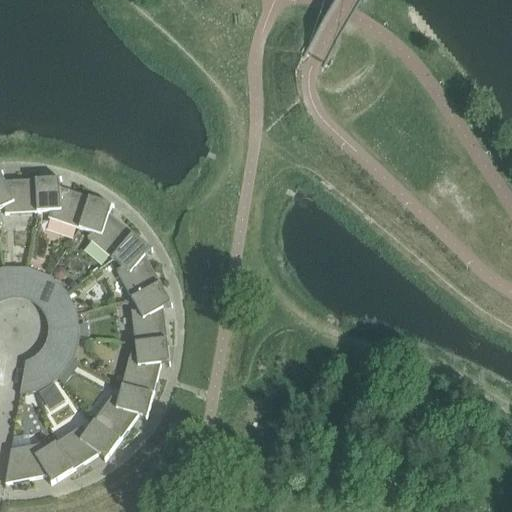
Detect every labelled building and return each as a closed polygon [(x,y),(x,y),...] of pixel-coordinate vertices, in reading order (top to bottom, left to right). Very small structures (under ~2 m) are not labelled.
[(3,174),(0,175),(0,211),(5,209),(5,216),(38,214),(36,182),(5,183),(2,176),(4,175),(3,174)] [(62,181),(36,182),(38,214),(51,213),(49,220),(80,230),(90,200),(61,190),(60,182),(62,182),(62,181)] [(114,208),(90,200),(80,230),(92,234),(88,239),(113,260),(133,236),(110,216),(112,208),(114,209),(114,208)] [(117,272),(132,300),(161,285),(146,258),(151,252),(152,253),(153,252),(133,236),(113,260),(123,269),(117,272)] [(56,270),(54,274),(55,279),(59,282),(64,281),(67,277),(65,271),(61,268),(56,270)] [(27,269),(8,269),(7,277),(26,278),(27,269)] [(26,278),(43,284),(46,276),(27,269),(26,278)] [(58,295),(63,289),(50,277),(46,276),(43,284),(58,295)] [(173,308),(161,285),(132,300),(138,312),(132,313),(136,345),(168,341),(164,311),(171,307),(172,308),(173,308)] [(58,295),(68,311),(75,308),(68,293),(63,289),(58,295)] [(72,329),(79,328),(78,315),(75,308),(68,311),(72,329)] [(72,329),(70,347),(77,350),(80,339),(79,328),(72,329)] [(171,367),(168,341),(136,345),(137,358),(131,356),(122,388),(154,396),(161,366),(169,365),(170,367),(171,367)] [(62,364),(68,369),(73,362),(77,350),(70,347),(62,364)] [(62,364),(48,377),(53,384),(58,381),(68,369),(62,364)] [(21,387),(20,396),(38,393),(53,384),(48,377),(22,387),(21,387)] [(54,384),(38,394),(43,401),(58,391),(54,384)] [(147,421),(154,396),(122,388),(119,400),(114,396),(95,423),(121,442),(139,417),(147,419),(146,421),(147,421)] [(83,428),(56,445),(73,472),(99,456),(106,461),(105,462),(106,463),(121,442),(95,423),(87,433),(83,428)] [(44,446),(11,452),(6,486),(7,485),(48,478),(52,484),(51,485),(52,486),(73,472),(56,445),(45,452),(44,446)]
